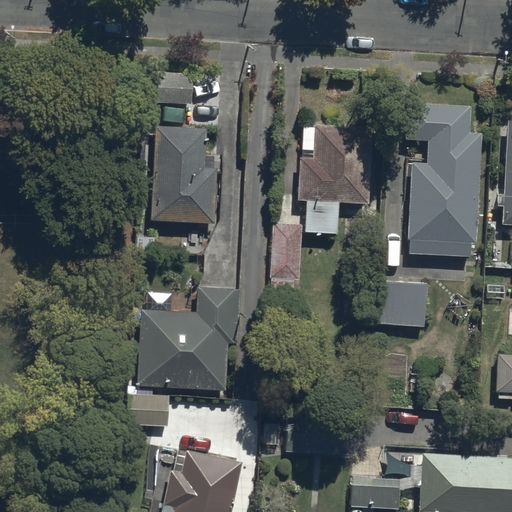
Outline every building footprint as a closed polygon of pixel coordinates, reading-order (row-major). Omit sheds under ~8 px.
[(190,70),(142,68),(141,100),(189,101),(190,70)] [(473,236),(477,127),(464,127),(465,99),(398,96),(397,133),(425,135),(424,158),(409,158),(406,249),(469,251),(469,236),(473,236)] [(511,112),(502,113),(500,221),(511,220),(511,112)] [(203,123),(150,120),(145,215),(212,218),(215,161),(213,161),(213,152),(201,151),(203,123)] [(303,128),(299,200),(369,204),(372,131),(303,128)] [(298,217),(270,216),(267,288),(290,288),(290,275),(296,276),(298,217)] [(372,276),(370,320),(421,322),(423,278),(372,276)] [(135,305),(131,380),(224,385),(227,339),(235,339),(238,287),(195,285),(193,308),(135,305)] [(511,350),(496,350),(495,388),(511,387),(511,350)] [(117,391),(116,419),(166,421),(167,393),(117,391)] [(262,444),(283,445),(283,449),(345,452),(347,412),(284,410),(284,421),(264,420),(262,444)] [(227,511),(240,458),(172,443),(156,511),(227,511)] [(511,511),(511,457),(418,453),(415,511),(511,511)] [(396,472),(347,471),(347,502),(395,503),(396,472)]
